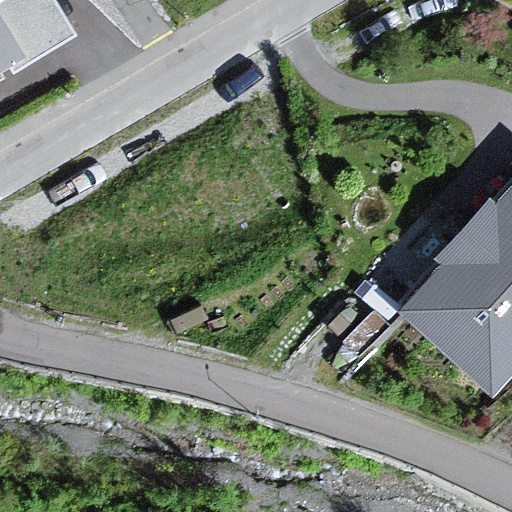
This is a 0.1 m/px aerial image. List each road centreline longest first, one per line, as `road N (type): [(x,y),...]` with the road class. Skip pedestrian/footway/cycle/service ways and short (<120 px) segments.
road 1 (residential): [(0,334),(307,407),(511,487)]
road 2 (residential): [(0,172),(287,0)]
